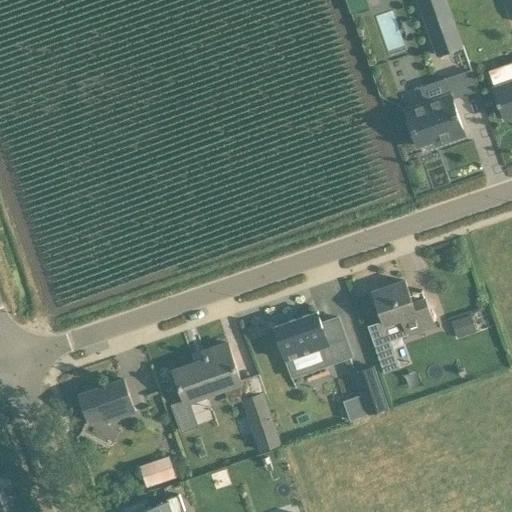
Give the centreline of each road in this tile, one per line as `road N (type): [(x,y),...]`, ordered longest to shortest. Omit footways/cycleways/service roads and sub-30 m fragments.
road 1 (residential): [(16,362),(511,191)]
road 2 (residential): [(67,511),(16,362)]
